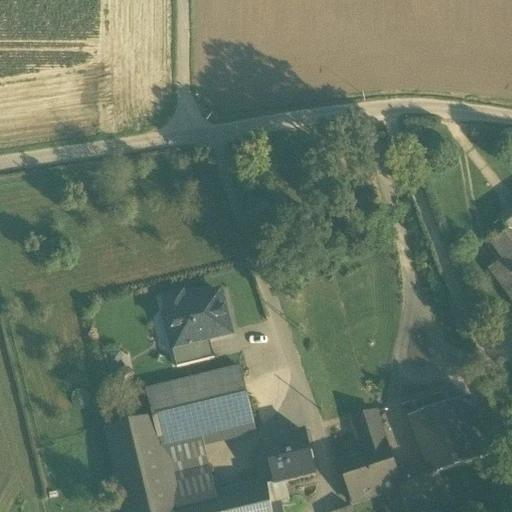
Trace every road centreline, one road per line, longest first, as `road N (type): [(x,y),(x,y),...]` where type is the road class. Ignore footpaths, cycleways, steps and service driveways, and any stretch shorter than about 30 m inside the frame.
road 1 (residential): [(511,121),(364,110),(0,167)]
road 2 (track): [(183,140),(183,0)]
